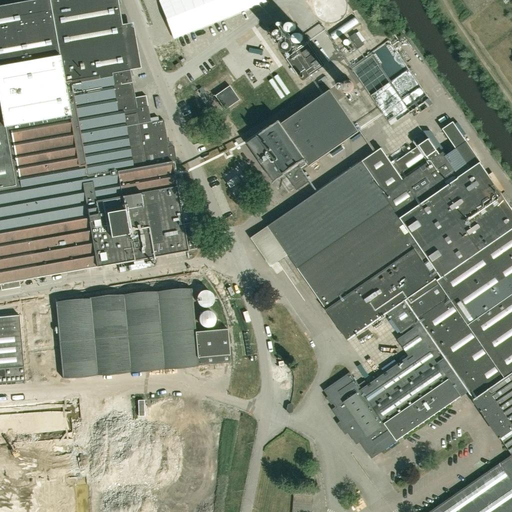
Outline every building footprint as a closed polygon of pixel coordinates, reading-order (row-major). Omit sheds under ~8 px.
[(0,286),(1,290),(20,287),(19,281),(143,259),(185,251),(188,251),(195,249),(191,223),(183,224),(174,176),(172,162),(177,161),(174,146),(168,147),(163,120),(150,122),(147,106),(145,96),(134,98),(131,83),(129,70),(121,25),(117,0),(34,0),(0,6),(0,286)] [(315,0),(324,22),(350,11),(345,0),(315,0)] [(348,31),(361,22),(357,16),(344,24),(348,31)] [(332,33),(337,40),(348,32),(343,26),(332,33)] [(358,49),(364,45),(355,33),(350,37),(358,49)] [(303,81),(326,65),(310,42),(287,58),(303,81)] [(422,84),(426,80),(419,73),(415,76),(422,84)] [(142,82),(150,82),(151,74),(143,74),(142,82)] [(346,81),(344,82),(343,83),(343,84),(343,86),(343,87),(344,89),(345,90),(346,91),(348,91),(349,91),(351,91),(352,90),(353,88),(354,87),(354,85),(353,84),(353,82),(352,81),(350,80),(349,80),(347,80),(346,81)] [(224,111),(239,101),(229,87),(215,96),(224,111)] [(280,121),(247,144),(274,182),(285,174),(297,191),(310,182),(302,171),(359,132),(331,91),(282,125),(280,121)] [(456,149),(467,141),(453,122),(443,129),(456,149)] [(269,227),(251,240),(270,267),(288,255),(298,269),(327,311),(347,340),(387,313),(403,337),(397,340),(409,358),(368,386),(364,381),(358,385),(350,373),(325,391),(329,396),(334,403),(337,407),(334,410),(341,420),(349,432),(357,443),(360,441),(372,458),(396,441),(397,442),(468,392),(511,455),(430,511),(511,511),(511,208),(480,163),(471,170),(460,177),(444,152),(439,154),(429,140),(393,165),(382,148),(268,226),(269,227)] [(204,307),(205,307),(206,307),(207,307),(208,307),(210,306),(210,305),(211,304),(212,303),(213,302),(213,301),(213,300),(213,299),(213,298),(213,297),(213,296),(212,294),(211,293),(210,292),(209,291),(208,291),(206,290),(205,290),(203,290),(202,291),(201,291),(200,292),(199,293),(198,293),(197,295),(197,296),(196,297),(196,298),(196,299),(196,300),(197,301),(197,302),(197,303),(198,303),(198,304),(199,305),(201,306),(202,307),(203,307),(204,307)] [(207,327),(209,327),(211,326),(212,326),(213,325),(213,324),(214,324),(214,323),(214,322),(215,321),(215,319),(215,318),(215,317),(214,316),(214,315),(214,314),(213,314),(213,313),(211,312),(210,311),(208,311),(207,311),(205,311),(203,311),(201,312),(201,313),(200,314),(199,315),(199,316),(198,317),(198,318),(198,319),(198,320),(198,321),(199,322),(199,323),(200,324),(201,325),(202,326),(203,326),(204,327),(205,327),(207,327)] [(0,383),(25,382),(19,316),(0,317),(0,383)] [(69,428),(80,428),(79,410),(68,411),(69,428)] [(79,436),(72,436),(73,456),(80,456),(79,436)] [(83,494),(84,483),(78,482),(78,478),(76,478),(74,492),(83,494)] [(312,511),(314,492),(294,490),(292,511),(312,511)]
